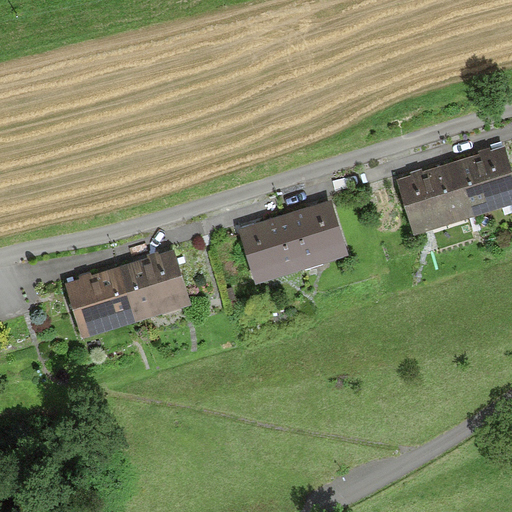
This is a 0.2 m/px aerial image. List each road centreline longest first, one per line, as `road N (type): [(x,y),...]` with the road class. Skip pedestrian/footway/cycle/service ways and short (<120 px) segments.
road 1 (residential): [(0,257),(108,233),(511,109)]
road 2 (unclassified): [(511,397),(312,511)]
